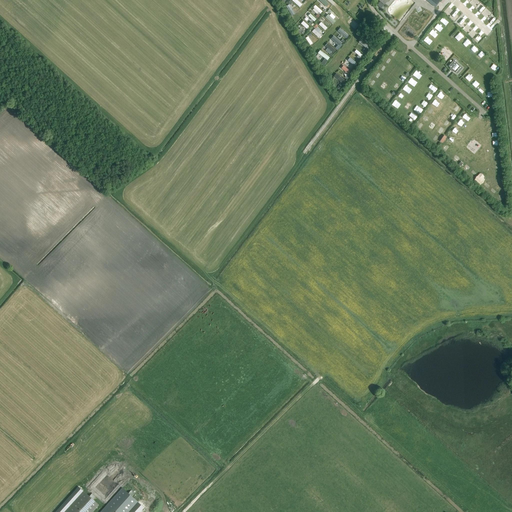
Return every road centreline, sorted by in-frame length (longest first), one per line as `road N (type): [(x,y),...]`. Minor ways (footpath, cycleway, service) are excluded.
road 1 (track): [(0,267),(227,468)]
road 2 (track): [(227,468),(316,378)]
